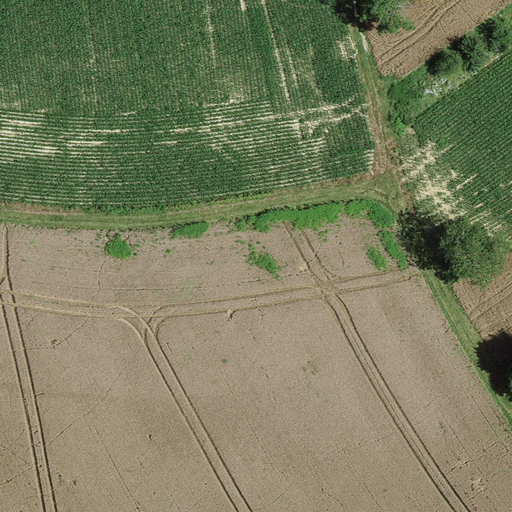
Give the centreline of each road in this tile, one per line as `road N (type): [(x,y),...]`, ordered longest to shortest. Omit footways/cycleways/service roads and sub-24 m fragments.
road 1 (track): [(511,389),(385,180),(378,105),(353,0)]
road 2 (track): [(0,213),(68,223),(149,221),(265,209),(385,180)]
